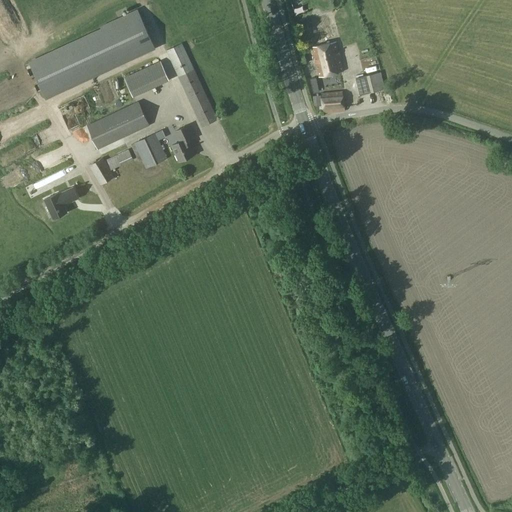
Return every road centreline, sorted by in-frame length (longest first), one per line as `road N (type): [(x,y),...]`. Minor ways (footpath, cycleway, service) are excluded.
road 1 (secondary): [(467,511),(304,123)]
road 2 (track): [(0,293),(235,157)]
road 3 (unclassified): [(511,139),(424,109),(304,123)]
road 4 (track): [(418,452),(304,511)]
road 5 (secondary): [(304,123),(268,0)]
